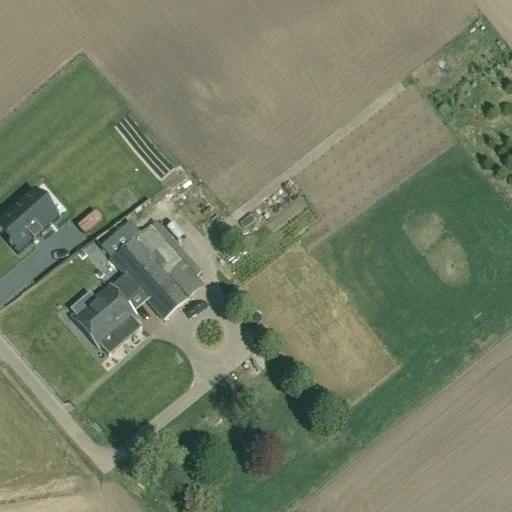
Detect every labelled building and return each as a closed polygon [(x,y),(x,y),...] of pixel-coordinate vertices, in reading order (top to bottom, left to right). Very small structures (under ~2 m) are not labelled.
[(208,105),(219,115),(229,105),(218,95),(208,105)] [(0,242),(16,260),(50,229),(27,203),(0,226),(0,242)] [(125,279),(111,291),(125,307),(138,295),(164,324),(189,303),(187,301),(202,287),(150,228),(111,263),(125,279)] [(242,229),(218,241),(223,250),(246,238),(242,229)] [(71,320),(99,352),(136,319),(125,307),(111,291),(108,288),(71,320)]
